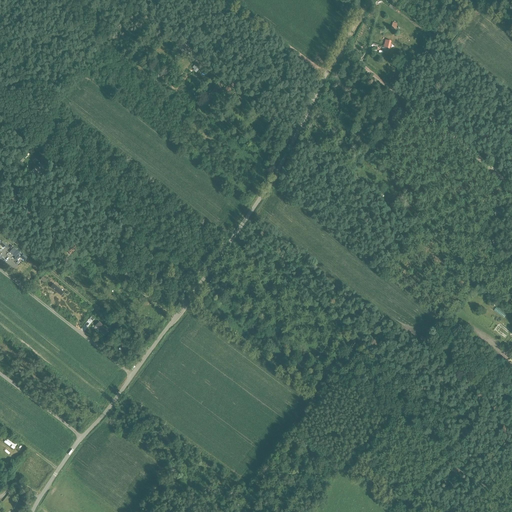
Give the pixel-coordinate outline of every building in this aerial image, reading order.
[(186,39),(182,44),(190,51),(194,46),(186,39)] [(237,82),(233,79),(231,82),(230,82),(223,91),(228,94),(235,85),(237,82)] [(39,176),(46,168),(39,163),(33,171),(39,176)] [(415,222),(422,215),(417,210),(411,218),(415,222)] [(45,222),(38,215),(35,217),(41,222),(39,224),(42,226),(45,222)] [(108,226),(103,222),(100,226),(105,230),(108,226)] [(10,243),(5,248),(9,251),(14,247),(10,243)] [(69,248),(73,253),(77,250),(73,245),(69,248)] [(14,248),(10,253),(16,258),(14,259),(17,261),(20,257),(21,255),(19,253),(20,253),(14,248)] [(51,287),(62,295),(64,291),(54,284),(51,287)] [(109,332),(107,330),(108,329),(107,328),(106,329),(100,322),(96,326),(104,336),(109,332)] [(118,335),(115,339),(116,342),(113,346),(116,349),(121,344),(123,345),(124,343),(123,342),(124,340),(118,335)] [(443,381),(436,388),(443,394),(449,387),(443,381)] [(8,437),(6,440),(15,448),(17,445),(8,437)] [(303,489),(308,483),(301,478),(299,480),(296,482),(303,489)]
